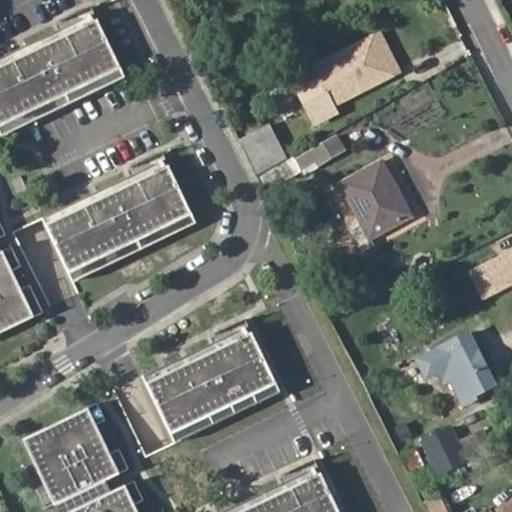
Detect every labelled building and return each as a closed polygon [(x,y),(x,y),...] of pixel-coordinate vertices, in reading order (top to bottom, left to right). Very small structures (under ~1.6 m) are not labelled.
[(118,67),(95,19),(89,22),(0,64),(0,123),(111,70),(114,68),(118,67)] [(379,31),(371,35),(393,74),(400,70),(379,31)] [(393,74),(371,35),(313,66),(334,105),(393,74)] [(0,123),(0,135),(123,76),(118,67),(114,68),(111,70),(0,123)] [(301,112),(283,82),(267,92),(286,122),(301,112)] [(269,125),(239,141),(256,174),(286,158),(269,125)] [(338,138),(295,162),(301,172),(316,164),(321,169),(346,154),(338,138)] [(190,213),(166,164),(161,167),(44,224),(67,272),(183,216),(186,214),(190,213)] [(370,239),(410,217),(382,164),(340,186),(370,239)] [(67,272),(71,281),(194,222),(190,213),(186,214),(183,216),(67,272)] [(18,266),(9,247),(1,251),(10,270),(18,266)] [(511,248),(467,271),(481,300),(511,284),(511,248)] [(0,331),(33,316),(19,289),(10,270),(1,251),(0,251),(0,250),(0,331)] [(27,286),(19,289),(33,316),(40,312),(27,286)] [(250,331),(145,382),(170,432),(274,382),(250,331)] [(466,333),(428,354),(443,385),(450,381),(464,407),(478,400),(475,394),(493,385),(466,333)] [(170,432),(174,442),(279,391),(274,382),(170,432)] [(94,404),(86,407),(95,426),(103,422),(94,404)] [(86,407),(21,439),(30,457),(44,485),(53,503),(53,504),(104,479),(118,473),(118,472),(109,454),(95,426),(86,407)] [(422,444),(438,477),(468,462),(451,429),(422,444)] [(21,439),(13,442),(22,461),(30,457),(21,439)] [(413,448),(399,454),(407,472),(421,466),(413,448)] [(117,451),(109,454),(118,472),(126,468),(117,451)] [(339,511),(320,471),(235,511),(339,511)] [(53,504),(56,511),(66,511),(109,491),(104,479),(53,504)] [(141,499),(132,481),(124,485),(133,503),(141,499)] [(44,485),(36,489),(44,507),(53,503),(44,485)] [(137,511),(133,503),(124,485),(109,491),(66,511),(137,511)] [(452,504),(477,496),(474,485),(448,493),(452,504)] [(445,511),(436,494),(423,500),(429,511),(445,511)] [(511,511),(511,499),(499,507),(501,511),(511,511)]
